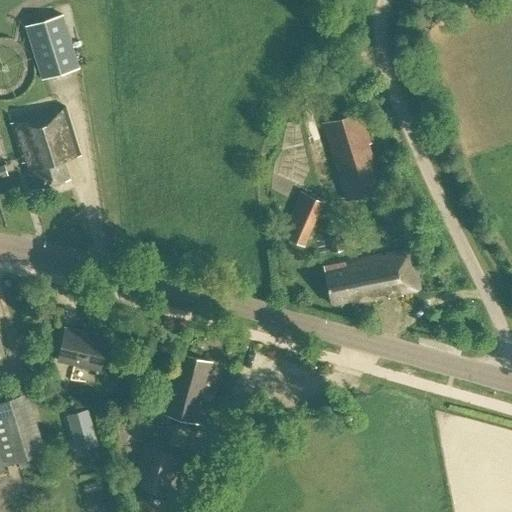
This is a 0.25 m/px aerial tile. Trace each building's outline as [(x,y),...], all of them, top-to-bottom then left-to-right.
[(23,27),(38,80),(75,70),(60,16),(23,27)] [(64,162),(81,156),(65,107),(10,124),(22,164),(25,163),(33,191),(70,179),(64,162)] [(346,201),(382,190),(368,145),(371,144),(361,111),(321,123),(346,201)] [(0,179),(8,177),(4,165),(0,166),(0,179)] [(322,203),(298,192),(278,236),(302,247),(322,203)] [(339,238),(327,240),(329,253),(341,250),(339,238)] [(386,291),(388,299),(403,296),(402,294),(418,290),(410,250),(324,268),(330,305),(351,301),(352,306),(375,301),(374,293),(386,291)] [(99,370),(107,338),(64,329),(57,361),(99,370)] [(203,426),(210,398),(202,395),(211,363),(180,354),(176,370),(170,369),(159,413),(203,426)] [(0,401),(0,473),(8,471),(6,466),(17,462),(19,470),(46,461),(43,454),(46,453),(27,393),(0,401)] [(87,409),(66,415),(76,451),(98,445),(87,409)] [(169,497),(183,458),(144,445),(130,484),(169,497)]
